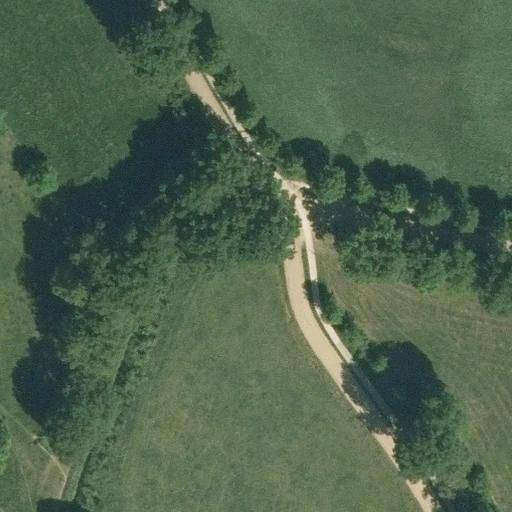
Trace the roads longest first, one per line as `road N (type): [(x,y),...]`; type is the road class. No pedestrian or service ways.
road 1 (track): [(253,161),(202,191),(159,232),(62,468)]
road 2 (track): [(278,194),(299,312),(432,511)]
road 3 (track): [(278,194),(242,166),(140,0)]
road 4 (track): [(511,250),(278,194)]
